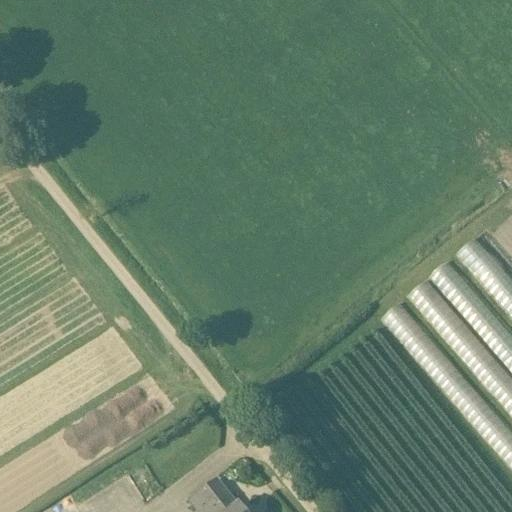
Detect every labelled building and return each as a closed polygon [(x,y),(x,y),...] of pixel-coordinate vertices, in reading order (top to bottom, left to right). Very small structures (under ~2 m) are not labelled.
[(511,284),(472,239),(456,253),(511,317),(511,284)] [(489,327),(496,334),(505,326),(445,262),(428,277),(481,334),(489,327)] [(469,358),(483,346),(423,282),(409,294),(469,358)] [(380,320),(437,380),(453,364),(396,305),(380,320)] [(126,475),(144,502),(161,491),(143,464),(126,475)] [(244,511),(239,505),(238,506),(218,481),(189,503),(196,511),(244,511)]
